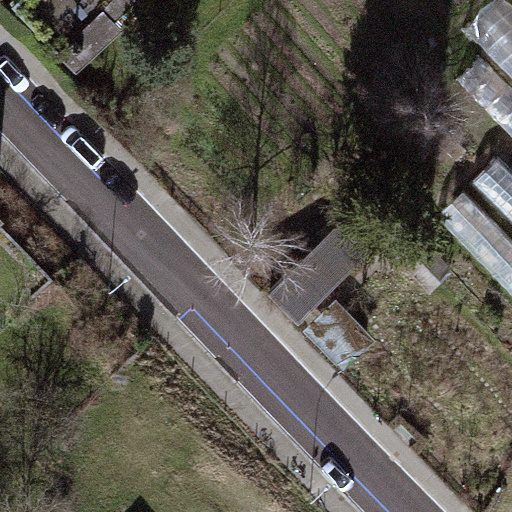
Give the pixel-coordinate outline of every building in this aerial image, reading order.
[(21,0),(78,60),(125,15),(115,5),(120,0),(21,0)] [(511,0),(510,0),(450,59),(511,121),(511,0)] [(511,229),(511,164),(503,156),(470,187),(511,229)] [(511,234),(479,188),(451,209),(511,294),(511,234)] [(359,253),(330,226),(273,288),(302,315),(359,253)]
